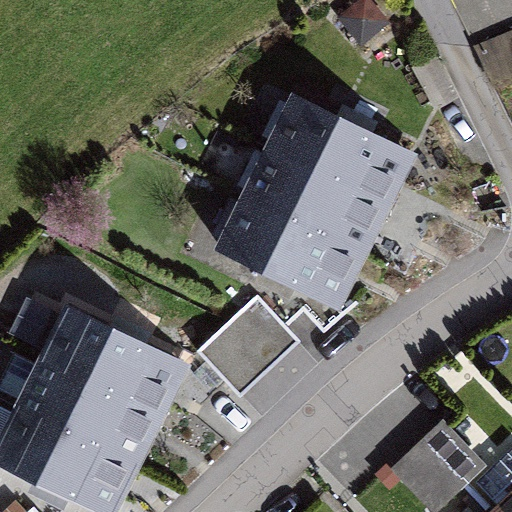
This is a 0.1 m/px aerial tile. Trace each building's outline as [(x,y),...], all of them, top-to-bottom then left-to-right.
[(270,135),(402,197),(426,145),(294,83),(270,135)] [(377,249),(402,197),(270,135),(245,187),(377,249)] [(377,249),(245,187),(221,239),(353,301),(377,249)] [(202,348),(243,390),(299,335),(258,293),(202,348)] [(38,346),(170,408),(195,356),(63,294),(38,346)] [(146,460),(170,408),(38,346),(14,398),(146,460)] [(146,460),(14,398),(0,426),(0,454),(121,511),(146,460)] [(392,461),(437,506),(490,453),(446,408),(392,461)] [(511,511),(511,481),(477,511),(511,511)]
